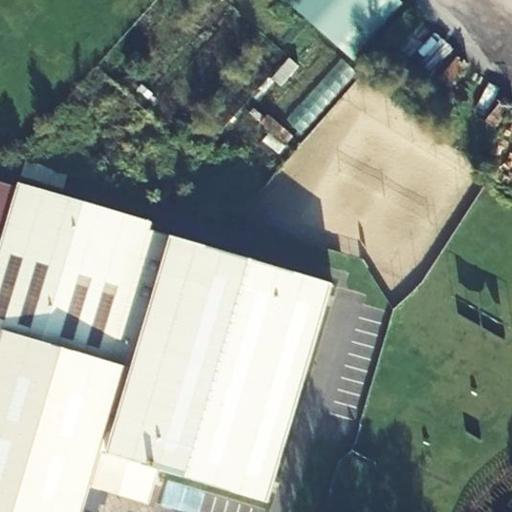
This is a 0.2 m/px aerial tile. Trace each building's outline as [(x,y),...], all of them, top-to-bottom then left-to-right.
[(419,16),(399,0),(303,0),(294,11),(372,74),(419,16)] [(55,184),(60,169),(19,157),(14,173),(55,184)] [(0,511),(82,511),(84,507),(94,476),(107,480),(154,494),(162,469),(205,481),(271,500),(333,281),(150,228),(152,221),(13,181),(12,184),(0,181),(0,511)] [(105,489),(107,480),(94,476),(84,507),(98,511),(105,489)] [(107,480),(105,489),(152,502),(154,494),(107,480)]
